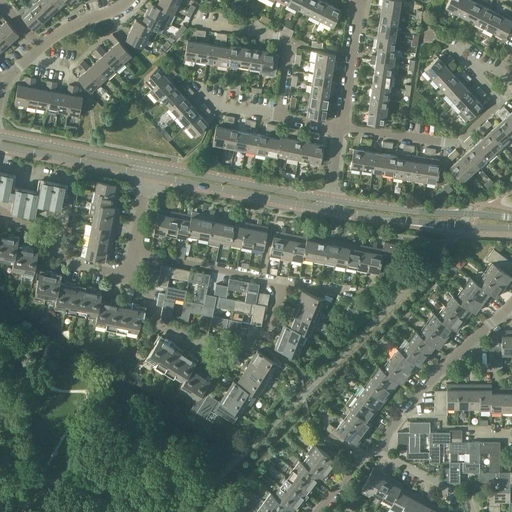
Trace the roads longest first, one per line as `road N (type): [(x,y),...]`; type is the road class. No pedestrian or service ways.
road 1 (residential): [(373,451),(460,351),(511,306)]
road 2 (tertiary): [(329,210),(511,228)]
road 3 (tertiary): [(511,217),(329,201)]
road 4 (tertiary): [(150,177),(329,210)]
road 5 (tertiary): [(329,201),(152,166)]
road 6 (residential): [(279,117),(291,41),(192,21)]
road 7 (residential): [(341,127),(453,142),(500,100)]
road 8 (tertiary): [(152,166),(0,136)]
road 9 (tertiary): [(0,147),(150,177)]
road 10 (residential): [(282,281),(134,253)]
road 11 (residential): [(231,354),(155,323),(150,298),(122,273)]
road 12 (residential): [(46,237),(62,229),(73,179),(1,165)]
road 13 (residential): [(341,127),(359,0)]
